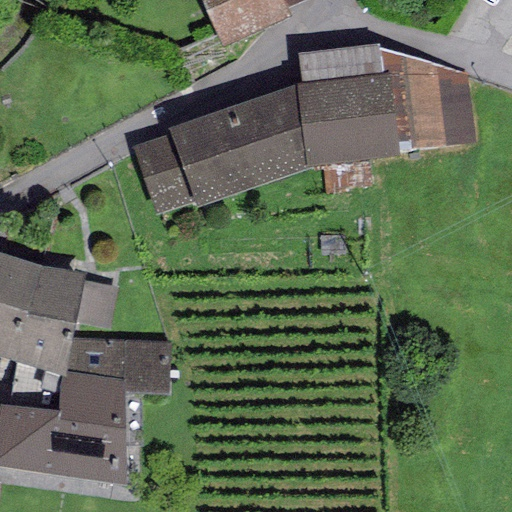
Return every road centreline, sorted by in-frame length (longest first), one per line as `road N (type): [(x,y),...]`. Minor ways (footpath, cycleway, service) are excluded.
road 1 (residential): [(331,45),(234,81),(0,204)]
road 2 (residential): [(511,75),(389,40),(331,45)]
